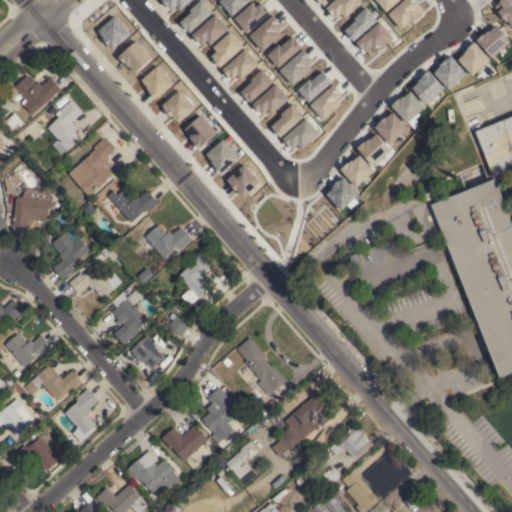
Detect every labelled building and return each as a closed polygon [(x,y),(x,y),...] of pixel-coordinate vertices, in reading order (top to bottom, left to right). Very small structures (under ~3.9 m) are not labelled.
[(15,86),(28,74),(33,80),(33,79),(36,83),(39,80),(42,84),(50,76),(61,88),(51,97),(50,96),(32,113),(19,99),(15,103),(0,87),(0,85),(7,78),(15,86)] [(69,101),(70,101),(71,100),(73,103),(75,102),(79,108),(77,110),(80,114),(72,121),(74,124),(72,126),(75,129),(74,130),(77,134),(79,133),(81,135),(60,153),(52,143),(58,139),(47,126),(59,116),(55,112),(69,101)] [(14,112),(22,121),(13,129),(7,122),(2,126),(0,123),(0,117),(1,116),(5,120),(14,112)] [(511,115),(511,169),(493,177),(475,130),(511,115)] [(101,183),(102,185),(89,196),(77,182),(88,172),(80,162),(91,153),(90,152),(94,148),(93,146),(104,137),(114,150),(105,158),(110,164),(107,166),(105,164),(104,164),(112,174),(101,183)] [(21,181),(7,192),(3,175),(12,168),(21,181)] [(431,204),(494,178),(511,221),(511,220),(511,371),(501,376),(431,204)] [(48,199),(49,199),(52,201),(52,206),(50,207),(47,207),(46,221),(40,220),(40,219),(28,218),(28,226),(12,225),(15,197),(16,196),(20,196),(24,190),(25,188),(49,190),(48,199)] [(100,201),(114,190),(117,194),(124,188),(133,199),(137,195),(139,197),(148,189),(159,202),(149,210),(147,209),(144,212),(144,211),(138,217),(138,216),(131,222),(120,209),(112,216),(100,201)] [(60,199),(55,194),(59,191),(63,196),(60,199)] [(96,210),(89,216),(83,209),(90,203),(96,210)] [(79,220),(75,223),(71,219),(75,215),(79,220)] [(181,226),(192,238),(181,248),(179,245),(176,248),(176,247),(164,257),(145,236),(159,224),(164,230),(165,229),(167,233),(170,231),(172,234),(181,226)] [(90,249),(83,256),(82,255),(74,262),(74,263),(71,266),(74,269),(63,278),(53,267),(62,259),(58,254),(60,253),(51,243),(64,232),(72,242),(78,236),(90,249)] [(97,240),(94,243),(89,238),(91,235),(97,240)] [(45,248),(40,244),(46,238),(51,242),(45,248)] [(212,263),(202,272),(208,278),(205,280),(203,277),(202,278),(210,287),(208,289),(209,290),(207,292),(206,291),(203,293),(204,295),(200,298),(199,297),(189,305),(181,296),(189,289),(178,276),(189,266),(187,264),(201,251),(212,263)] [(80,272),(82,275),(85,272),(86,273),(95,265),(105,276),(110,272),(120,283),(102,298),(93,288),(92,289),(88,285),(79,293),(69,282),(80,272)] [(147,320),(146,320),(149,324),(144,329),(140,325),(137,328),(138,329),(133,333),(134,335),(124,344),(114,333),(124,324),(122,322),(119,325),(115,321),(118,318),(112,311),(126,299),(125,298),(136,289),(142,296),(133,304),(147,320)] [(8,323),(5,320),(0,325),(0,304),(3,308),(12,299),(22,311),(8,323)] [(160,299),(168,303),(166,308),(158,303),(160,299)] [(164,314),(167,317),(161,323),(158,319),(164,314)] [(168,326),(176,315),(189,324),(181,335),(168,326)] [(10,350),(6,353),(2,348),(6,345),(5,344),(17,333),(23,339),(24,338),(27,342),(30,339),(32,342),(41,334),(52,347),(42,356),(40,354),(38,356),(37,355),(24,366),(10,350)] [(152,342),(156,339),(161,345),(158,348),(165,356),(156,364),(157,365),(155,368),(154,366),(152,368),(149,365),(148,366),(143,360),(140,362),(130,350),(147,335),(152,342)] [(266,355),(264,357),(272,367),(274,365),(286,380),(276,389),(275,389),(269,394),(258,382),(261,379),(245,361),(247,360),(237,348),(250,336),(266,355)] [(232,362),(227,366),(222,361),(227,356),(232,362)] [(57,375),(58,374),(62,378),(72,370),(83,383),(79,387),(78,386),(71,392),(69,390),(59,399),(56,397),(55,398),(42,383),(37,388),(38,388),(31,394),(24,386),(48,365),(57,375)] [(22,374),(18,377),(14,372),(18,369),(22,374)] [(206,398),(219,386),(230,398),(228,399),(239,412),(227,423),(233,429),(220,440),(213,433),(214,432),(201,417),(209,411),(206,408),(211,403),(206,398)] [(87,387),(98,400),(90,407),(91,410),(88,412),(91,415),(90,416),(96,424),(84,434),(83,434),(80,437),(76,432),(79,429),(65,412),(78,401),(77,400),(79,398),(77,396),(87,387)] [(302,405),(301,404),(304,402),(304,403),(318,391),(323,397),(324,396),(332,406),(327,410),(332,416),(322,425),(319,422),(318,423),(319,424),(302,439),(301,439),(289,448),(280,456),(272,446),(281,439),(280,438),(287,433),(284,430),(289,426),(284,420),(302,405)] [(27,410),(35,419),(16,436),(8,426),(6,427),(3,422),(0,425),(0,411),(16,398),(27,410)] [(195,424),(198,427),(199,427),(200,429),(209,439),(184,460),(173,447),(172,448),(162,437),(174,426),(182,435),(195,424)] [(354,425),(355,426),(357,426),(360,430),(359,431),(362,434),(363,434),(366,437),(366,439),(368,441),(352,456),(344,447),(336,455),(329,447),(354,425)] [(59,459),(47,470),(37,459),(36,461),(32,456),(22,465),(13,454),(24,444),(27,447),(29,445),(30,446),(40,437),(59,459)] [(251,468),(239,478),(233,470),(233,471),(226,462),(235,454),(236,452),(237,453),(240,450),(239,449),(250,440),(259,451),(249,459),(248,458),(245,461),(251,468)] [(157,459),(154,462),(157,465),(164,459),(180,478),(158,498),(155,495),(152,498),(148,494),(151,490),(144,481),(143,482),(138,477),(137,478),(128,468),(139,458),(139,459),(149,450),(157,459)] [(408,474),(387,451),(362,474),(383,497),(408,474)] [(331,483),(322,473),(331,465),(340,475),(331,483)] [(379,499),(364,511),(360,511),(355,506),(358,503),(346,489),(349,487),(342,479),(353,469),(379,499)] [(129,483),(140,496),(140,495),(148,504),(138,511),(136,511),(131,506),(123,511),(115,511),(109,504),(105,508),(95,497),(107,486),(115,495),(129,483)] [(173,488),(177,492),(173,496),(169,492),(173,488)] [(165,511),(176,504),(180,510),(177,511),(233,511),(252,496),(259,505),(261,504),(264,507),(269,502),(277,510),(274,511),(266,511),(265,511),(263,511),(165,511)] [(100,511),(98,511),(79,511),(91,500),(100,511)]
